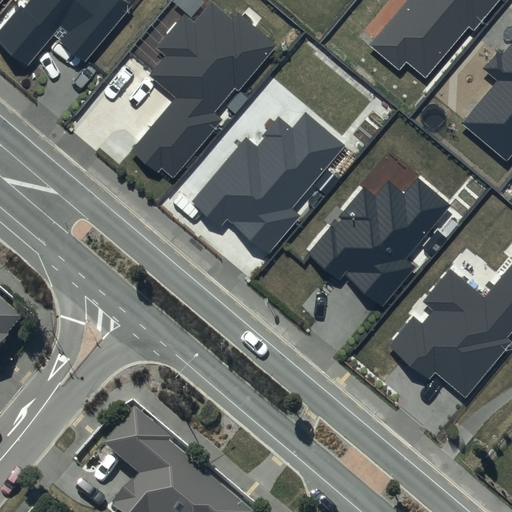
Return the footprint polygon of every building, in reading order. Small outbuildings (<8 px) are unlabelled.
[(24,0),(0,29),(0,39),(29,63),(54,32),(86,59),(132,5),(126,0),(24,0)] [(405,0),(370,43),(398,67),(406,58),(425,74),(467,24),(475,30),(499,0),(405,0)] [(233,20),(211,2),(195,21),(185,13),(157,47),(166,55),(150,75),(176,96),(132,150),(159,172),(162,168),(173,177),(222,118),(215,112),(235,89),(238,92),(277,45),(238,13),(233,20)] [(511,42),(504,53),(498,48),(482,68),(497,80),(462,123),(508,160),(511,154),(511,42)] [(344,145),(305,114),(293,130),(279,119),(257,146),(246,138),(193,203),(221,226),(227,219),(269,253),(300,215),(292,209),(344,145)] [(452,204),(418,177),(403,195),(389,183),(376,198),(362,186),(308,252),(341,278),(346,273),(383,303),(415,265),(407,259),(452,204)] [(511,262),(483,297),(451,271),(426,301),(438,310),(423,328),(414,320),(392,347),(430,379),(435,372),(466,397),(511,342),(511,341),(508,338),(511,333),(511,262)] [(0,352),(13,336),(11,335),(24,319),(0,298),(0,352)] [(255,511),(256,511),(133,408),(104,442),(139,472),(110,506),(116,511),(255,511)]
